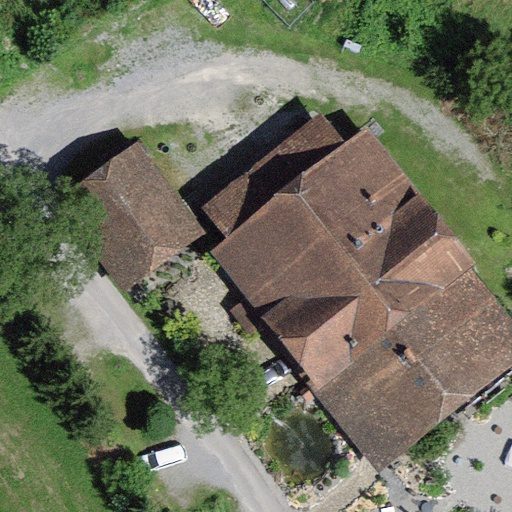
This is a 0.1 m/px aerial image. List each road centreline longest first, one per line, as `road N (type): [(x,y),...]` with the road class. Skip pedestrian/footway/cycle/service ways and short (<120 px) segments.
road 1 (track): [(511,186),(436,117),(354,80),(274,70),(0,149)]
road 2 (track): [(0,151),(205,448)]
